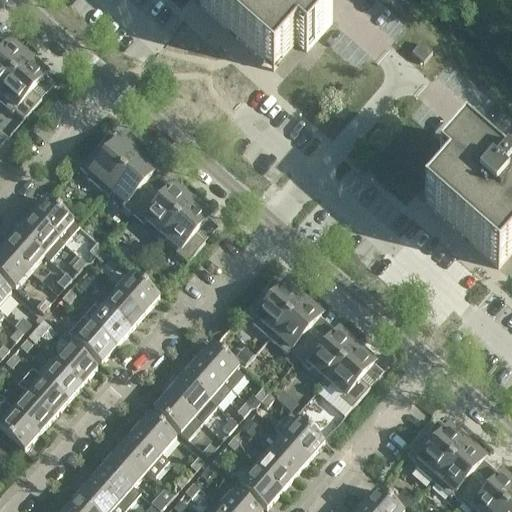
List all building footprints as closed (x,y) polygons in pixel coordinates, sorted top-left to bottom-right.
[(332,25),(304,0),(206,0),(199,9),(228,34),(235,26),(251,41),(247,46),(275,71),(297,46),(306,54),(332,25)] [(0,94),(28,63),(10,47),(0,58),(0,94)] [(412,57),(423,67),(431,58),(432,57),(421,47),(420,47),(412,57)] [(14,115),(24,123),(42,103),(32,95),(46,79),(28,63),(0,94),(0,105),(13,117),(14,115)] [(511,182),(465,142),(439,171),(448,179),(429,201),(458,226),(462,221),(478,235),(469,246),(498,271),(511,254),(511,182)] [(87,182),(104,197),(138,159),(120,143),(106,159),(96,151),(79,171),(88,180),(87,182)] [(122,209),(133,219),(151,199),(142,191),(156,175),(138,159),(104,197),(108,201),(113,195),(125,206),(122,209)] [(154,241),(158,244),(192,206),(174,191),(160,206),(151,199),(133,219),(144,228),(147,225),(159,235),(154,241)] [(32,220),(67,251),(82,233),(47,203),(32,220)] [(192,206),(158,244),(162,248),(167,242),(179,253),(176,257),(187,267),(205,246),(195,238),(209,222),(192,206)] [(78,211),(72,217),(81,225),(87,219),(78,211)] [(18,236),(53,267),(67,251),(32,220),(18,236)] [(3,252),(30,276),(44,260),(18,236),(3,252)] [(97,247),(89,256),(102,267),(109,258),(97,247)] [(0,256),(0,279),(15,293),(30,276),(3,252),(0,256)] [(72,271),(78,277),(86,268),(80,262),(72,271)] [(91,271),(82,281),(89,287),(98,278),(91,271)] [(56,287),(63,293),(72,284),(65,277),(56,287)] [(118,295),(145,319),(160,302),(133,278),(118,295)] [(82,281),(77,287),(85,295),(90,289),(82,281)] [(0,309),(11,297),(0,287),(0,309)] [(252,327),(270,343),(303,304),(285,289),(271,305),(262,296),(244,316),(254,325),(252,327)] [(70,295),(62,304),(68,309),(76,300),(70,295)] [(104,312),(131,335),(145,319),(118,295),(104,312)] [(45,303),(37,312),(43,317),(50,308),(45,303)] [(69,310),(62,304),(56,312),(63,318),(69,310)] [(289,356),(298,364),(316,344),(307,336),(321,320),(303,304),(270,343),(288,358),(289,356)] [(83,323),(116,352),(131,335),(104,312),(98,306),(83,323)] [(69,340),(101,368),(116,352),(83,323),(69,340)] [(19,332),(25,337),(31,330),(26,325),(19,332)] [(43,325),(28,342),(35,348),(41,341),(42,342),(44,343),(46,343),(48,342),(50,342),(51,340),(55,336),(43,325)] [(10,342),(16,347),(24,338),(18,333),(10,342)] [(319,386),(323,390),(357,351),(339,336),(325,352),(316,344),(298,364),(309,374),(312,370),(324,381),(319,386)] [(35,348),(28,342),(20,352),(26,357),(35,348)] [(50,361),(35,377),(68,406),(97,373),(62,342),(59,345),(58,347),(57,348),(57,350),(57,352),(57,353),(58,355),(59,356),(62,359),(56,366),(50,361)] [(197,365),(224,389),(239,372),(212,348),(197,365)] [(0,353),(0,362),(2,364),(9,355),(3,349),(0,353)] [(244,351),(236,360),(243,367),(245,369),(254,359),(244,351)] [(341,402),(353,412),(370,392),(361,383),(375,367),(357,351),(323,390),(327,393),(332,388),(344,398),(341,402)] [(14,359),(6,368),(12,373),(20,364),(14,359)] [(183,381),(210,405),(217,412),(232,395),(224,389),(197,365),(183,381)] [(32,375),(18,391),(54,423),(68,406),(35,377),(32,375)] [(169,398),(195,421),(210,405),(183,381),(169,398)] [(262,392),(269,398),(278,387),(271,381),(262,392)] [(18,391),(4,407),(39,439),(54,423),(18,391)] [(256,402),(267,412),(275,403),(262,392),(254,401),(256,402)] [(154,415),(180,438),(195,421),(169,398),(154,415)] [(252,399),(245,407),(251,413),(256,412),(261,407),(256,402),(254,401),(252,399)] [(0,411),(0,434),(24,456),(39,439),(4,407),(0,411)] [(237,417),(243,421),(251,413),(245,407),(237,417)] [(150,419),(135,436),(170,466),(184,449),(150,419)] [(283,441),(310,464),(325,447),(298,424),(283,441)] [(415,470),(433,486),(467,447),(449,432),(435,448),(425,439),(407,459),(417,468),(415,470)] [(135,436),(121,452),(148,475),(155,482),(170,466),(135,436)] [(235,440),(227,449),(233,454),(241,446),(235,440)] [(269,457),(296,480),(310,464),(283,441),(269,457)] [(453,499),(461,507),(479,487),(470,479),(485,463),(467,447),(433,486),(451,501),(453,499)] [(210,448),(202,457),(208,462),(216,453),(210,448)] [(121,452),(106,468),(133,492),(148,475),(121,452)] [(213,466),(218,472),(226,463),(220,457),(213,466)] [(255,473),(282,497),(296,480),(269,457),(255,473)] [(190,471),(196,476),(204,467),(198,462),(190,471)] [(106,468),(92,485),(123,511),(128,511),(141,498),(133,492),(106,468)] [(209,471),(201,480),(206,485),(214,476),(209,471)] [(240,490),(264,511),(268,511),(282,497),(255,473),(240,490)] [(175,488),(181,493),(189,484),(183,479),(175,488)] [(504,511),(511,503),(511,487),(502,479),(488,495),(479,487),(461,507),(467,511),(504,511)] [(123,511),(92,485),(78,501),(90,511),(123,511)] [(194,488),(186,497),(192,502),(199,493),(194,488)] [(166,492),(151,508),(155,511),(164,511),(175,500),(166,492)] [(398,511),(378,493),(363,510),(364,511),(398,511)] [(255,511),(236,495),(222,511),(255,511)] [(407,495),(400,503),(410,511),(417,504),(407,495)] [(90,511),(78,501),(67,511),(90,511)]
